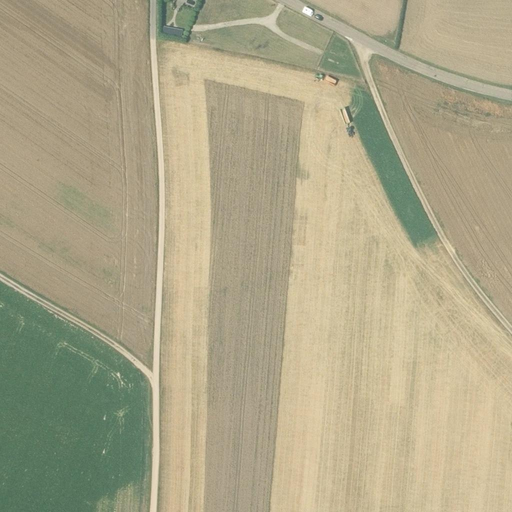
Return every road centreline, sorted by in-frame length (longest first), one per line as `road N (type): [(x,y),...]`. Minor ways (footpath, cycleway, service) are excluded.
road 1 (track): [(154,381),(160,193),(152,0)]
road 2 (track): [(511,332),(440,241),(383,118),(355,34)]
road 3 (unclassified): [(511,95),(454,82),(287,0)]
road 4 (track): [(0,275),(124,351),(154,381)]
road 5 (track): [(152,511),(154,381)]
